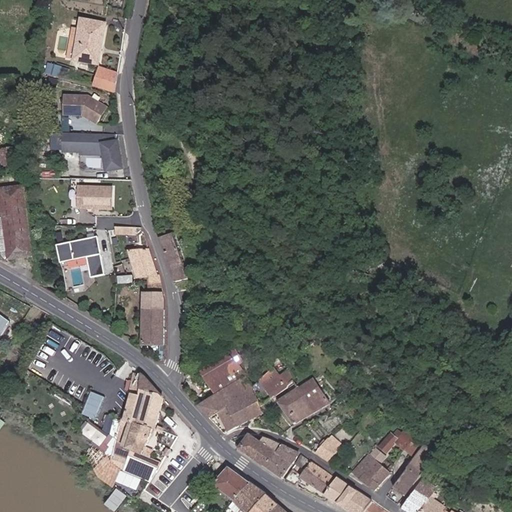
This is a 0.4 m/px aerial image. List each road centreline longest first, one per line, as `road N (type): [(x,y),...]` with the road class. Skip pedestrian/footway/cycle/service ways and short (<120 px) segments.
road 1 (unclassified): [(165,379),(183,340),(180,306),(153,239),(130,126)]
road 2 (primary): [(0,274),(165,379)]
road 3 (primary): [(219,438),(242,463),(323,511)]
road 4 (unclassified): [(130,126),(128,75),(141,0)]
